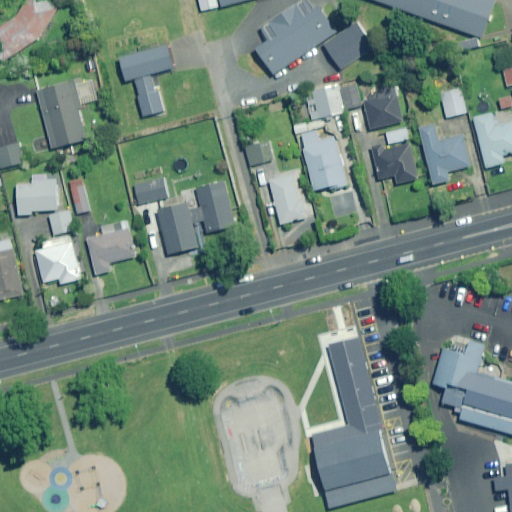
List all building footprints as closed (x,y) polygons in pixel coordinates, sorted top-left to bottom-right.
[(0,28),(0,59),(2,63),(35,43),(59,4),(52,0),(28,0),(17,18),(0,28)] [(336,35),(311,0),(303,0),(265,27),(272,37),(255,49),(276,77),(336,35)] [(495,0),(376,0),(483,37),(495,0)] [(341,66),(375,43),(361,23),(327,45),(341,66)] [(481,45),(480,37),(463,40),(464,48),(481,45)] [(169,42),(111,56),(118,85),(132,81),(140,115),(160,110),(152,77),(176,71),(169,42)] [(511,86),(511,68),(502,71),(506,88),(511,86)] [(37,93),(51,150),(85,141),(77,108),(80,107),(74,83),(37,93)] [(375,89),(377,99),(364,102),(370,130),(404,123),(400,102),(396,84),(375,89)] [(340,89),(345,111),(362,107),(357,85),(340,89)] [(314,93),(319,119),(343,114),(338,88),(314,93)] [(466,114),(461,90),(441,94),(446,119),(466,114)] [(511,107),(511,104),(511,98),(499,100),(501,110),(511,107)] [(511,123),(495,128),(492,114),(473,119),(486,169),(505,164),(503,157),(511,154),(511,123)] [(450,182),(448,173),(460,170),(461,176),(473,173),(463,137),(439,143),(434,126),(419,130),(433,186),(450,182)] [(335,138),(324,141),(320,128),(299,134),(305,156),(314,192),(337,186),(338,189),(347,187),(346,184),(335,138)] [(411,140),(409,129),(386,134),(388,145),(411,140)] [(245,148),(250,167),(271,162),(266,142),(245,148)] [(418,180),(409,144),(372,153),(379,181),(395,177),(397,185),(418,180)] [(18,145),(6,148),(0,149),(0,169),(0,170),(23,164),(18,145)] [(293,175),(269,181),(280,225),(307,219),(303,201),(300,202),(293,175)] [(134,184),(138,205),(166,199),(162,178),(134,184)] [(31,215),(31,212),(57,211),(55,180),(32,182),(32,185),(17,186),(19,216),(31,215)] [(83,183),(70,186),(77,215),(89,212),(83,183)] [(186,204),(157,211),(168,256),(198,248),(192,224),(204,221),(207,234),(235,227),(225,183),(196,190),(201,209),(188,212),(186,204)] [(54,236),(73,231),(68,212),(49,217),(54,236)] [(101,227),(103,236),(87,239),(95,276),(112,273),(110,264),(134,259),(126,222),(101,227)] [(11,250),(9,241),(0,243),(0,301),(24,296),(14,250),(11,250)] [(81,280),(72,243),(36,252),(44,284),(59,280),(60,285),(81,280)] [(483,344),(468,339),(464,354),(441,347),(431,383),(443,386),(439,400),(461,406),(457,418),(511,433),(511,382),(475,372),(483,344)] [(398,488),(357,343),(326,352),(346,422),(305,433),(326,508),(398,488)] [(511,454),(480,444),(477,454),(488,458),(485,469),(505,475),(511,454)]
